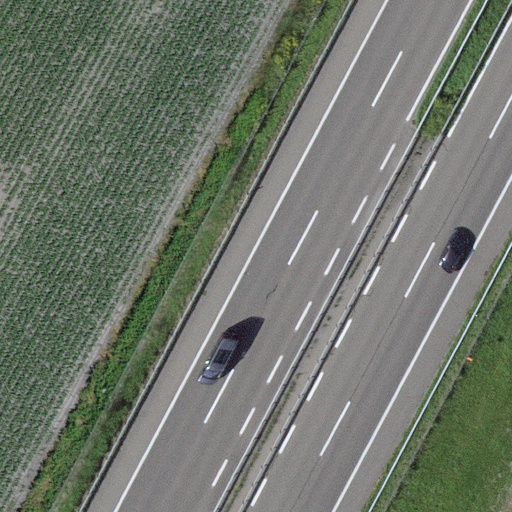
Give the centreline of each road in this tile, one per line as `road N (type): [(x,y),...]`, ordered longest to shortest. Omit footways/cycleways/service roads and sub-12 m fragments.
road 1 (motorway): [(428,0),(157,511)]
road 2 (motorway): [(293,511),(511,100)]
